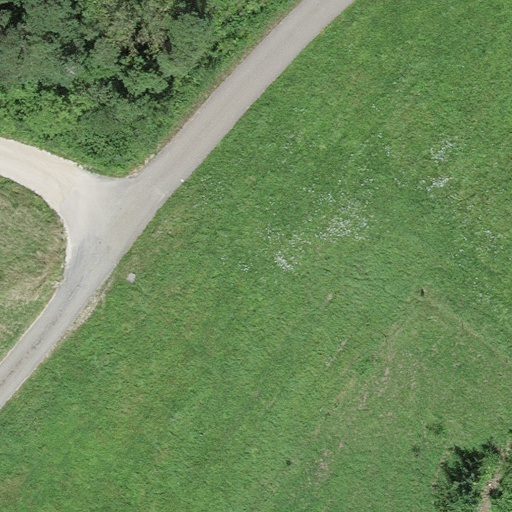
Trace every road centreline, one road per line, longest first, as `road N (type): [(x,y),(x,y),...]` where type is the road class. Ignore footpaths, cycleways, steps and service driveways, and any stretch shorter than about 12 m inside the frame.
road 1 (track): [(331,0),(121,228),(0,378)]
road 2 (track): [(121,228),(0,166)]
